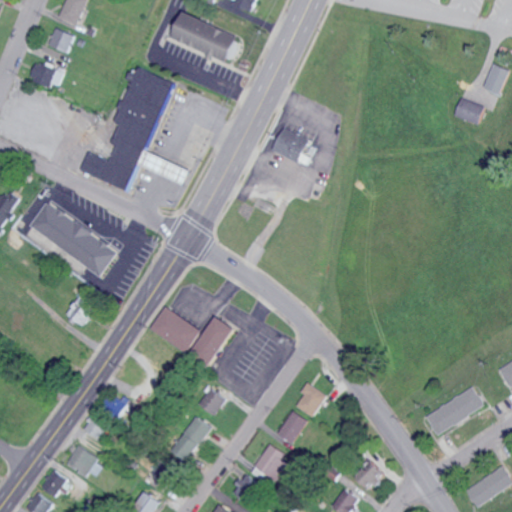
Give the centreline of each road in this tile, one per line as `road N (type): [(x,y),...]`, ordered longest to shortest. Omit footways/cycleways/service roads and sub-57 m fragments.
road 1 (secondary): [(0,507),(185,243),(309,0)]
road 2 (residential): [(0,149),(185,243),(283,313),(338,371),(434,511)]
road 3 (residential): [(185,511),(314,344)]
road 4 (residential): [(393,511),(511,425)]
